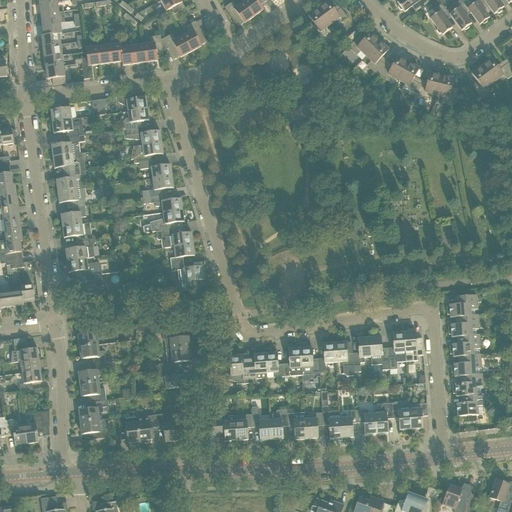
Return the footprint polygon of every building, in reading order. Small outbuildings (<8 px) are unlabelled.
[(180,0),(163,0),(161,2),(166,12),(171,9),(174,15),(185,9),(180,0)] [(246,0),(243,3),(254,17),(263,10),(260,6),(265,2),(263,0),(246,0)] [(400,0),(397,3),(399,5),(398,7),(400,11),(402,10),(404,13),(411,7),(415,5),(418,10),(423,6),(430,1),(428,0),(400,0)] [(461,0),(446,11),(449,15),(461,32),(464,30),(466,31),(469,28),(469,26),(471,24),(466,17),(463,14),(468,10),(467,9),(461,0)] [(473,5),(467,9),(468,10),(471,14),(479,26),(482,24),(484,25),(487,22),(487,20),(489,18),(484,11),(481,8),(486,4),(482,0),(471,0),(470,1),(473,5)] [(482,0),(486,4),(488,8),(494,15),(496,13),(498,14),(502,12),(501,9),(504,8),(498,0),(497,0),(482,0)] [(39,4),(41,15),(58,13),(57,2),(39,4)] [(254,17),(243,3),(236,8),(232,2),(224,8),(238,27),(243,23),(244,24),(254,17)] [(323,4),(317,8),(330,26),(335,21),(338,26),(340,25),(348,19),(341,9),(335,13),(333,9),(328,2),(324,5),(323,4)] [(449,15),(446,11),(442,5),(433,11),(436,15),(430,19),(437,28),(436,30),(438,34),(440,33),(442,36),(452,29),(444,18),(449,15)] [(311,14),(308,17),(313,24),(315,27),(310,31),(314,36),(318,41),(327,34),(324,30),(330,26),(317,8),(310,13),(311,14)] [(58,13),(41,15),(42,26),(60,23),(64,23),(63,12),(58,13)] [(135,17),(140,22),(143,19),(137,14),(135,17)] [(131,18),(128,21),(134,26),(137,23),(131,18)] [(189,33),(182,37),(191,52),(201,47),(200,46),(206,42),(195,22),(186,27),(189,33)] [(41,36),(41,37),(61,34),(60,23),(42,26),(43,36),(41,36)] [(41,37),(42,48),(60,45),(59,35),(61,35),(61,34),(41,37)] [(172,34),(161,40),(162,52),(168,49),(174,60),(180,57),(180,58),(191,52),(182,37),(175,40),(172,34)] [(353,43),(348,48),(356,56),(360,52),(365,57),(380,41),(374,36),(374,37),(370,34),(364,40),(361,43),(357,39),(353,43)] [(151,44),(142,45),(145,63),(157,62),(156,56),(163,55),(162,52),(161,40),(160,36),(150,37),(151,44)] [(380,41),(365,57),(370,62),(366,66),(377,76),(384,65),(379,60),(382,57),(388,51),(385,48),(386,47),(380,41)] [(120,44),(108,46),(111,64),(122,62),(120,48),(121,48),(120,44)] [(42,48),(44,58),(62,56),(60,45),(42,48)] [(142,45),(131,47),(134,65),(145,63),(142,45)] [(108,46),(97,47),(99,65),(111,64),(108,46)] [(99,65),(97,47),(85,49),(87,59),(88,67),(99,65)] [(121,48),(120,48),(122,62),(122,66),(134,65),(131,47),(121,48)] [(44,58),(45,69),(63,67),(62,56),(44,58)] [(384,65),(377,76),(389,82),(392,78),(398,81),(409,62),(402,59),(401,60),(397,57),(393,65),(391,69),(390,70),(384,65)] [(88,67),(87,59),(81,60),(81,64),(83,80),(90,79),(88,67)] [(487,61),(480,66),(493,83),(499,79),(502,84),(511,76),(511,67),(509,63),(499,70),(496,67),(491,60),(487,62),(487,61)] [(409,62),(398,81),(404,84),(402,89),(414,96),(419,85),(412,81),(414,77),(419,69),(415,67),(415,66),(409,62)] [(475,72),(471,74),(476,82),(479,85),(474,89),(477,93),(481,99),(491,92),(487,87),(493,83),(480,66),(474,71),(475,72)] [(63,67),(45,69),(47,80),(52,79),(53,86),(66,84),(63,67)] [(419,85),(414,96),(428,100),(430,94),(436,96),(441,75),(434,73),(433,75),(429,74),(427,82),(426,86),(419,85)] [(441,75),(436,96),(443,98),(442,103),(453,106),(455,100),(456,94),(450,92),(451,88),(453,80),(449,79),(449,77),(441,75)] [(127,107),(128,113),(147,110),(145,98),(145,99),(141,99),(140,95),(117,98),(118,103),(126,107),(127,107)] [(104,100),(97,101),(99,116),(106,115),(104,100)] [(99,116),(97,101),(91,102),(93,117),(99,116)] [(50,111),(52,123),(71,120),(70,109),(50,111)] [(126,118),(123,123),(125,128),(125,131),(138,129),(137,123),(148,121),(148,122),(149,122),(147,110),(128,113),(128,118),(126,118)] [(84,136),(81,119),(71,120),(52,123),(54,134),(65,132),(66,138),(84,136)] [(11,128),(0,129),(0,131),(1,143),(1,146),(13,144),(11,128)] [(141,140),(142,146),(161,143),(160,131),(159,132),(140,135),(138,135),(138,129),(125,131),(122,131),(124,139),(138,140),(141,140)] [(67,144),(51,147),(53,158),(80,154),(78,143),(80,143),(85,142),(84,136),(66,138),(67,144)] [(135,159),(133,160),(134,165),(139,164),(152,162),(151,156),(162,155),(163,155),(161,143),(142,146),(134,147),(135,159)] [(80,154),(53,158),(54,169),(56,169),(56,172),(58,172),(58,175),(86,171),(83,154),(80,154)] [(4,163),(0,163),(0,168),(10,168),(9,162),(10,162),(10,157),(4,158),(4,163)] [(151,169),(152,180),(172,177),(170,165),(170,166),(153,168),(152,162),(139,164),(140,170),(151,169)] [(87,180),(86,171),(58,175),(58,178),(57,178),(57,181),(56,181),(57,193),(84,189),(85,189),(84,182),(87,180)] [(0,174),(0,186),(15,185),(15,184),(12,185),(11,173),(0,174)] [(142,192),(143,199),(162,196),(161,190),(173,189),(172,177),(152,180),(154,191),(142,192)] [(0,197),(16,196),(15,185),(0,186),(0,197)] [(84,189),(57,193),(59,204),(67,203),(68,209),(72,208),(84,207),(83,200),(85,198),(84,189)] [(0,197),(2,209),(18,207),(16,196),(0,197)] [(150,198),(143,199),(144,205),(151,204),(155,204),(155,207),(162,207),(163,214),(182,211),(181,199),(180,199),(180,200),(163,202),(162,196),(150,198)] [(0,220),(3,221),(19,218),(18,207),(2,209),(2,215),(0,215),(0,220)] [(61,216),(62,227),(82,225),(81,218),(86,217),(84,207),(72,208),(73,214),(61,216)] [(150,223),(151,228),(151,233),(155,232),(173,230),(172,226),(176,226),(176,223),(183,223),(184,223),(182,211),(163,214),(164,220),(155,222),(150,223)] [(343,215),(346,226),(354,224),(352,213),(343,215)] [(3,221),(5,232),(21,230),(19,218),(3,221)] [(82,225),(62,227),(64,239),(76,237),(76,243),(89,241),(95,240),(95,238),(90,235),(89,224),(82,225)] [(21,230),(5,232),(6,241),(6,243),(22,241),(21,230)] [(160,232),(155,232),(156,239),(158,241),(160,240),(164,240),(166,249),(173,248),(193,245),(191,233),(191,234),(185,234),(174,236),(173,230),(160,232)] [(74,249),(65,251),(67,262),(86,259),(94,258),(92,247),(95,243),(95,240),(89,241),(76,243),(77,245),(76,246),(75,246),(74,246),(74,247),(74,249)] [(0,244),(0,255),(4,255),(21,253),(22,253),(20,242),(22,241),(6,243),(0,244)] [(170,259),(171,266),(183,264),(182,258),(194,256),(194,257),(193,245),(173,248),(175,258),(170,259)] [(21,253),(4,255),(5,258),(6,264),(6,266),(12,266),(12,265),(11,260),(22,258),(21,253)] [(22,258),(11,260),(12,265),(18,264),(18,268),(24,268),(23,263),(22,258)] [(86,259),(67,262),(68,273),(80,272),(81,278),(85,277),(102,275),(100,266),(97,263),(87,265),(86,259)] [(177,271),(178,276),(183,275),(184,282),(196,281),(203,280),(204,280),(202,267),(201,267),(201,268),(184,270),(183,264),(171,266),(172,272),(177,271)] [(102,275),(85,277),(86,283),(74,285),(76,297),(95,294),(94,296),(99,297),(100,294),(101,289),(102,286),(103,287),(102,275)] [(183,275),(178,276),(179,283),(177,283),(179,292),(197,289),(196,281),(184,282),(183,275)] [(20,283),(9,285),(10,291),(12,307),(23,305),(23,303),(21,287),(20,283)] [(21,287),(23,303),(35,302),(32,285),(21,287)] [(0,301),(1,309),(12,307),(10,291),(0,292),(0,301)] [(450,318),(455,318),(477,316),(475,316),(474,310),(477,310),(476,296),(454,298),(454,305),(449,306),(446,307),(447,315),(449,315),(450,318)] [(451,338),(457,338),(457,337),(479,336),(479,335),(476,336),(476,330),(478,329),(477,316),(455,318),(456,325),(450,326),(448,326),(448,335),(451,335),(451,338)] [(78,335),(79,348),(98,345),(97,339),(102,338),(100,324),(87,323),(87,324),(88,324),(89,334),(78,335)] [(165,340),(166,352),(190,349),(188,337),(181,338),(179,328),(181,328),(161,326),(163,341),(165,340)] [(415,332),(404,333),(406,362),(417,362),(418,357),(423,356),(422,339),(416,339),(415,332)] [(393,348),(387,349),(389,370),(397,370),(396,363),(406,362),(404,333),(392,334),(393,348)] [(453,358),(458,358),(458,357),(480,356),(480,355),(477,355),(477,349),(480,349),(479,336),(457,337),(457,338),(457,345),(452,345),(452,346),(449,346),(450,355),(452,355),(453,358)] [(369,338),(370,358),(371,366),(382,365),(382,371),(389,371),(387,349),(381,349),(380,337),(369,338)] [(10,364),(21,362),(39,360),(37,349),(27,350),(25,338),(13,340),(15,352),(11,353),(10,364)] [(359,354),(353,354),(354,373),(360,373),(360,364),(364,363),(364,358),(370,358),(369,338),(358,339),(359,354)] [(324,359),(318,359),(319,372),(325,372),(325,364),(336,363),(334,343),(323,344),(324,359)] [(346,343),(334,343),(336,363),(342,363),(343,374),(347,377),(354,376),(353,354),(347,355),(346,343)] [(92,359),(93,365),(105,363),(104,352),(99,352),(98,345),(79,348),(81,360),(92,359)] [(311,348),(300,349),(301,368),(301,373),(319,372),(318,359),(312,360),(311,348)] [(159,372),(171,371),(170,364),(191,362),(190,349),(166,352),(167,364),(158,365),(158,366),(159,372)] [(289,364),(283,365),(284,377),(302,376),(301,373),(301,368),(300,349),(288,350),(289,364)] [(276,353),(265,354),(267,374),(273,373),(273,378),(284,377),(283,365),(277,365),(276,353)] [(254,367),(248,367),(249,380),(267,379),(267,374),(265,354),(253,355),(254,367)] [(249,380),(248,367),(242,368),(241,356),(229,357),(230,376),(229,376),(227,380),(230,381),(234,382),(237,383),(237,385),(250,384),(249,380)] [(454,378),(459,377),(482,375),(479,375),(479,369),(481,369),(480,356),(458,357),(458,358),(459,365),(453,365),(453,366),(451,366),(451,375),(454,374),(454,378)] [(21,362),(22,374),(40,371),(39,360),(21,362)] [(78,373),(80,385),(98,383),(97,376),(103,376),(102,370),(106,370),(105,363),(93,365),(94,371),(78,373)] [(40,371),(22,374),(24,385),(19,385),(20,391),(32,390),(32,384),(42,382),(40,371)] [(171,371),(159,372),(160,378),(157,378),(159,391),(185,388),(183,375),(172,377),(171,371)] [(455,397),(461,397),(483,395),(480,395),(480,389),(483,389),(482,375),(459,377),(460,384),(455,385),(452,386),(453,394),(455,394),(455,397)] [(88,397),(89,403),(106,401),(104,389),(99,390),(98,383),(80,385),(81,398),(88,397)] [(461,397),(461,404),(456,405),(454,405),(454,414),(457,414),(457,417),(478,416),(478,415),(482,415),(481,409),(484,408),(483,395),(461,397)] [(106,401),(89,403),(89,404),(90,404),(90,409),(79,411),(79,412),(77,412),(78,422),(80,422),(80,423),(99,421),(98,414),(103,413),(102,408),(106,407),(106,401)] [(392,419),(398,419),(399,431),(411,430),(409,406),(401,407),(400,403),(391,404),(391,405),(392,419)] [(420,405),(409,406),(411,430),(422,429),(421,417),(427,417),(427,404),(420,405)] [(391,405),(383,405),(381,409),(374,410),(375,415),(376,434),(387,433),(386,420),(392,419),(391,405)] [(322,407),(322,414),(323,426),(329,426),(330,439),(335,439),(335,441),(341,441),(341,439),(340,419),(339,411),(328,412),(328,407),(322,407)] [(251,408),(252,415),(253,428),(259,428),(260,441),(271,440),(270,421),(259,422),(258,408),(251,408)] [(277,420),(270,421),(271,440),(283,440),(282,428),(288,427),(287,414),(287,410),(276,411),(277,420)] [(368,410),(357,411),(358,424),(364,423),(365,435),(376,434),(375,415),(368,415),(368,410)] [(30,425),(24,426),(26,445),(38,443),(38,438),(37,433),(41,433),(40,429),(49,428),(48,411),(38,413),(38,417),(34,417),(35,420),(31,420),(29,423),(30,425)] [(351,418),(340,419),(341,439),(353,438),(352,424),(358,424),(357,411),(350,411),(351,418)] [(293,414),(287,414),(288,427),(294,427),(295,440),(306,440),(305,420),(294,421),(293,414)] [(316,419),(305,420),(306,440),(318,439),(317,427),(323,426),(322,414),(316,414),(316,419)] [(162,415),(155,416),(157,428),(163,427),(165,443),(177,441),(175,423),(168,424),(167,419),(162,419),(162,415)] [(246,421),(235,422),(236,441),(248,440),(247,428),(253,428),(252,415),(246,416),(246,421)] [(155,416),(137,418),(140,442),(152,440),(150,429),(157,428),(155,416)] [(209,423),(206,436),(219,435),(224,434),(225,442),(236,441),(235,422),(234,417),(228,417),(220,418),(210,418),(209,423)] [(140,442),(137,418),(125,420),(124,418),(118,418),(119,432),(120,431),(120,430),(125,430),(127,443),(140,442)] [(12,420),(5,421),(7,434),(13,433),(15,446),(26,445),(24,426),(18,427),(18,424),(15,422),(13,423),(12,420)] [(99,421),(80,423),(81,435),(93,434),(94,440),(93,440),(106,439),(105,429),(105,427),(104,420),(103,420),(99,421)] [(510,485),(503,483),(495,480),(489,498),(500,502),(496,511),(507,511),(511,499),(511,494),(507,493),(510,485)] [(462,491),(460,490),(449,486),(442,505),(454,510),(453,511),(463,511),(473,487),(471,487),(466,485),(464,492),(462,492),(462,491)] [(424,500),(419,498),(408,494),(406,500),(399,501),(394,511),(429,511),(437,491),(428,488),(424,500)] [(355,508),(353,511),(389,511),(391,506),(383,504),(383,502),(375,499),(374,501),(361,496),(360,499),(359,499),(355,508)] [(64,511),(64,510),(58,511),(56,497),(40,499),(42,511),(64,511)] [(332,505),(329,504),(316,499),(313,507),(312,506),(309,511),(310,511),(341,511),(344,505),(333,502),(332,505)] [(102,511),(97,511),(96,511),(95,511),(117,511),(117,502),(101,504),(102,511)]
